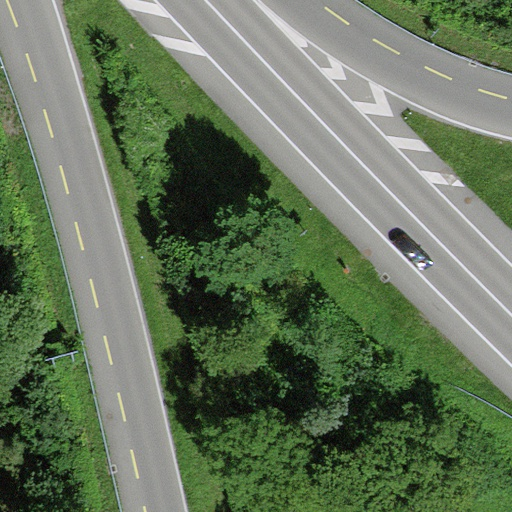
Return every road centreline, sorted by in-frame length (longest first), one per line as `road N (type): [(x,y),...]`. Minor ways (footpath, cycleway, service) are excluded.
road 1 (primary): [(17,0),(89,217),(163,511)]
road 2 (trunk): [(511,314),(206,0)]
road 3 (primary): [(511,118),(435,94),(266,0)]
